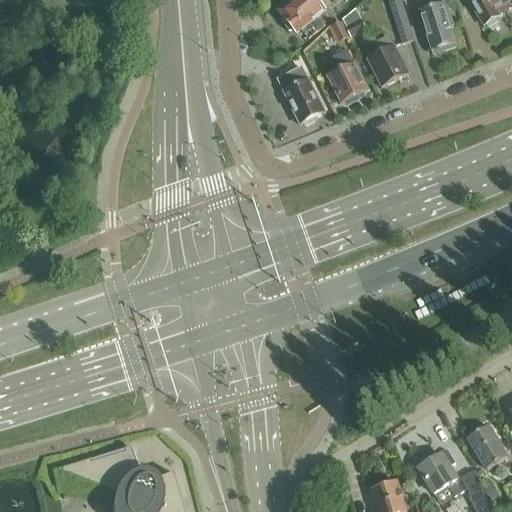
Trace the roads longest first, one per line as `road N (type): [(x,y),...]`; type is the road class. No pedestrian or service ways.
road 1 (residential): [(511,81),(285,172),(258,157),(229,88),(222,0)]
road 2 (primary): [(511,161),(239,267)]
road 3 (primary): [(257,326),(511,231)]
road 4 (tertiary): [(184,74),(170,158),(176,287)]
road 5 (primary): [(0,409),(193,348)]
road 6 (tertiary): [(239,267),(184,74)]
road 7 (primary): [(176,287),(0,347)]
road 8 (residential): [(511,365),(353,452)]
road 9 (residential): [(266,496),(257,326)]
road 10 (residential): [(193,348),(232,511)]
